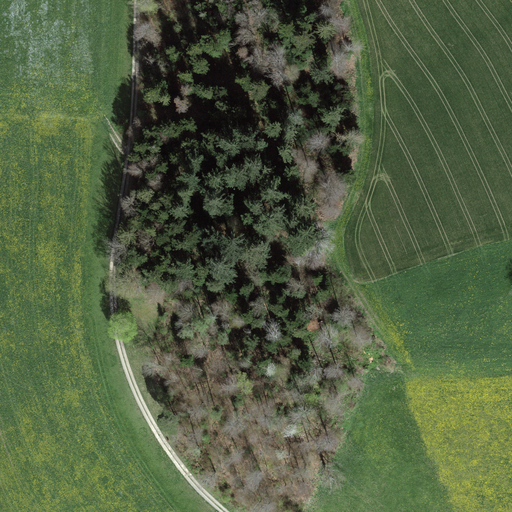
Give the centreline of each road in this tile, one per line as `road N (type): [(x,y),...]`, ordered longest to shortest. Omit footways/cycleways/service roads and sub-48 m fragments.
road 1 (track): [(224,511),(154,426),(116,328),(112,273),(137,0)]
road 2 (track): [(360,138),(296,117),(245,0)]
